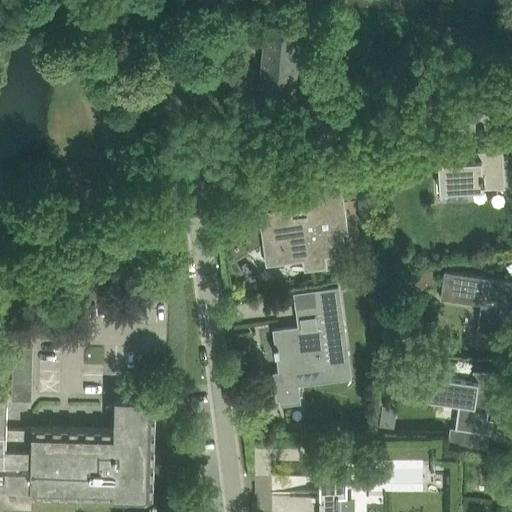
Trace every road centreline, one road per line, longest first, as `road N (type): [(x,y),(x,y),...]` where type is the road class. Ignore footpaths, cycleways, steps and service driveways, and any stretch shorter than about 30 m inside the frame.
road 1 (residential): [(193,187),(301,136),(421,99),(511,82)]
road 2 (residential): [(193,187),(236,511)]
road 3 (residential): [(0,274),(193,187)]
